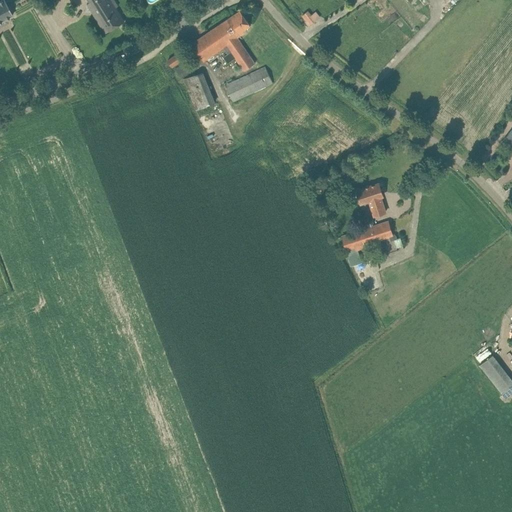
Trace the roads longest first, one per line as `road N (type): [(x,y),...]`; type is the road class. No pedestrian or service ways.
road 1 (unclassified): [(511,215),(459,160),(331,65),(263,0)]
road 2 (tertiary): [(0,105),(131,50),(216,0)]
